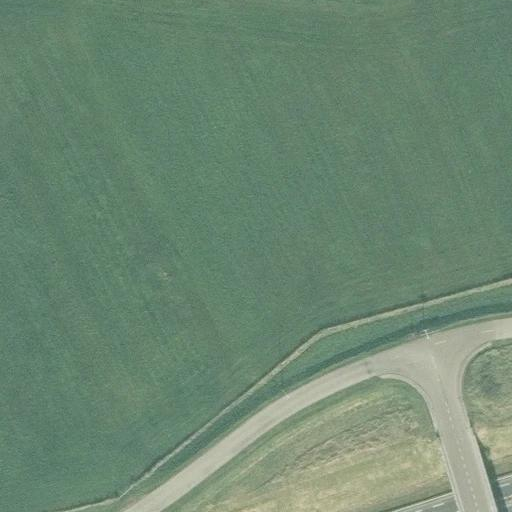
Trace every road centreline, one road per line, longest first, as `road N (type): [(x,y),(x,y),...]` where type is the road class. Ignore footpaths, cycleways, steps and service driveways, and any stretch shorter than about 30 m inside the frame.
road 1 (unclassified): [(137,511),(299,399),(374,362),(428,347)]
road 2 (unclassified): [(477,511),(428,347)]
